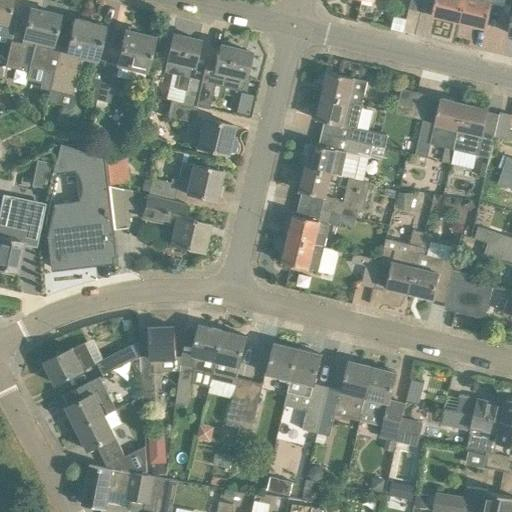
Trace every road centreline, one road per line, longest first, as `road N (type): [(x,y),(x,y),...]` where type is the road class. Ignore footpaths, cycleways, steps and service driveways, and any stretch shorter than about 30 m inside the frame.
road 1 (unclassified): [(511,360),(230,289)]
road 2 (unclassified): [(230,289),(292,23)]
road 3 (unclassified): [(0,346),(72,309),(174,287),(230,289)]
road 4 (unclassified): [(511,78),(292,23)]
road 5 (residential): [(71,511),(0,380)]
